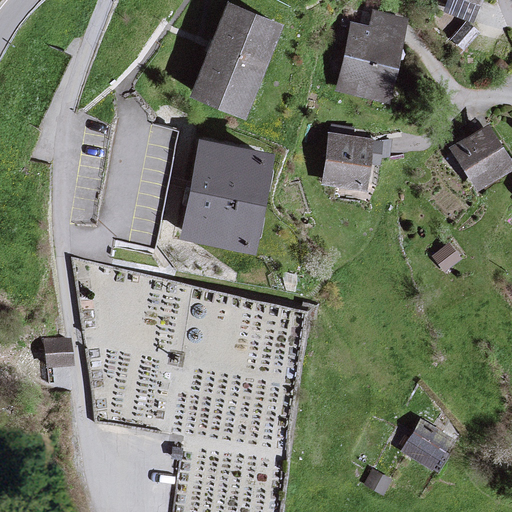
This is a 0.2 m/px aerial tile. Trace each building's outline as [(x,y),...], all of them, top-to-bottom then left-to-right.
[(277,25),(228,5),(193,93),(242,113),(277,25)] [(402,19),(374,13),(372,27),(352,23),(339,88),(386,97),(402,19)] [(71,56),(50,47),(19,119),(40,128),(71,56)] [(511,163),(511,162),(487,125),(455,146),(480,184),(511,163)] [(369,140),(330,135),(325,179),(364,184),(369,140)] [(271,156),(200,140),(180,234),(250,250),(271,156)] [(72,364),(70,338),(46,341),(49,366),(72,364)] [(449,438),(424,422),(405,451),(431,468),(449,438)]
